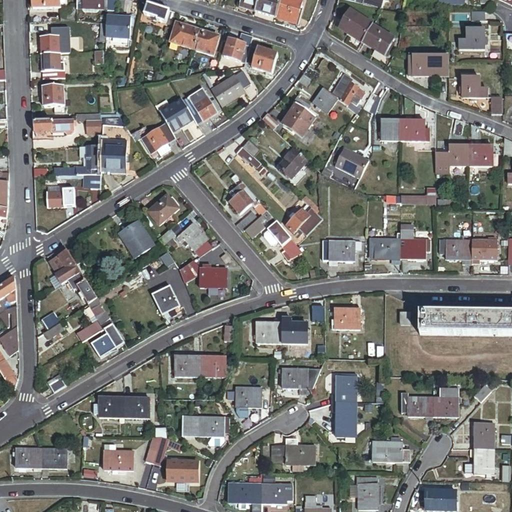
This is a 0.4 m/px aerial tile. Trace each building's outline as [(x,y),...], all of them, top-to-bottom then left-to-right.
[(61,8),(60,0),(33,0),(34,9),(61,8)] [(78,0),(78,6),(79,6),(79,10),(105,11),(104,0),(78,0)] [(108,0),(108,12),(117,12),(117,0),(108,0)] [(243,0),(241,9),(256,13),(260,0),(243,0)] [(283,2),(275,0),(260,0),(256,13),(277,20),(283,2)] [(283,0),(283,2),(277,20),(297,26),(304,1),(299,0),(283,0)] [(385,1),(385,0),(366,0),(364,7),(382,11),(385,1)] [(175,15),(149,7),(145,17),(155,20),(158,21),(158,22),(172,27),(175,15)] [(78,22),(78,9),(61,10),(62,23),(78,22)] [(133,14),(108,17),(108,26),(108,27),(110,42),(136,39),(133,14)] [(373,27),(373,26),(351,14),(341,32),(362,44),(373,27)] [(195,53),(201,33),(177,26),(171,45),(195,53)] [(395,41),(373,27),(362,44),(385,58),(395,41)] [(482,32),(464,32),(464,42),(457,43),(457,52),(482,52),(482,32)] [(220,39),(201,33),(195,53),(214,59),(220,39)] [(254,39),(242,36),(240,43),(239,45),(237,45),(230,43),(225,59),(246,66),(246,64),(251,49),(254,39)] [(43,56),(61,56),(60,47),(71,47),(71,38),(43,38),(43,56)] [(258,51),(251,49),(246,64),(254,67),(258,51)] [(258,51),(254,67),(252,71),(272,77),(278,58),(258,51)] [(105,66),(104,54),(96,54),(97,67),(105,66)] [(44,81),(67,81),(66,64),(61,64),(61,56),(43,56),(44,81)] [(411,79),(447,80),(447,65),(447,60),(412,60),(411,79)] [(322,76),(309,68),(304,76),(313,83),(316,85),(322,76)] [(233,77),(243,93),(250,89),(240,72),(233,77)] [(313,83),(304,76),(299,82),(309,90),(313,83)] [(233,77),(211,90),(223,110),(244,96),(243,93),(233,77)] [(479,81),(461,80),(461,100),(486,100),(486,91),(479,91),(479,81)] [(339,101),(341,103),(352,87),(345,82),(335,97),(340,100),(339,101)] [(354,113),(359,106),(366,96),(352,87),(341,103),(347,108),(354,113)] [(65,109),(65,88),(45,89),(45,109),(65,109)] [(203,91),(184,103),(185,105),(196,122),(199,127),(222,112),(216,101),(212,104),(203,91)] [(329,115),(339,101),(334,98),(325,91),(315,104),(319,107),(322,110),(329,115)] [(299,99),(295,104),(297,105),(308,113),(312,108),(299,99)] [(489,100),(490,116),(500,116),(500,100),(489,100)] [(417,121),(417,108),(416,107),(411,105),(407,102),(406,121),(417,121)] [(157,110),(163,119),(173,113),(167,104),(157,110)] [(173,113),(163,119),(168,127),(174,136),(196,122),(185,105),(173,113)] [(308,113),(297,105),(283,125),(303,138),(316,119),(308,113)] [(354,113),(358,116),(363,108),(359,106),(354,113)] [(269,115),(264,121),(274,131),(279,125),(269,115)] [(103,149),(103,155),(129,154),(130,135),(122,121),(105,122),(104,129),(104,137),(103,149)] [(94,122),(88,123),(88,138),(104,137),(104,129),(105,122),(94,122)] [(466,138),(466,125),(457,122),(456,138),(466,138)] [(75,123),(54,124),(54,133),(52,134),(66,134),(69,136),(73,136),(75,133),(75,123)] [(54,133),(54,124),(36,124),(37,135),(48,135),(52,134),(54,133)] [(401,145),(401,125),(383,125),(382,144),(401,145)] [(426,126),(401,125),(401,145),(431,145),(431,133),(426,133),(426,126)] [(177,141),(174,136),(168,127),(143,142),(152,156),(159,152),(169,146),(177,141)] [(481,140),(481,130),(478,129),(473,127),(473,140),(481,140)] [(138,133),(132,137),(134,141),(136,144),(142,140),(138,133)] [(137,154),(143,155),(136,144),(134,141),(132,141),(131,151),(138,152),(137,154)] [(250,142),(243,149),(255,159),(261,152),(250,142)] [(169,146),(159,152),(162,158),(172,152),(169,146)] [(98,177),(97,155),(97,149),(88,150),(85,150),(81,150),(81,161),(82,161),(82,164),(85,164),(85,170),(78,170),(78,171),(79,177),(88,177),(92,177),(98,177)] [(255,159),(243,149),(237,156),(249,166),(252,163),(255,160),(255,159)] [(468,170),(469,150),(451,149),(451,153),(448,153),(448,157),(436,157),(436,168),(468,170)] [(308,163),(294,150),(278,168),(292,180),(308,163)] [(368,162),(344,150),(335,168),(359,180),(368,162)] [(493,151),(469,150),(468,170),(497,171),(498,160),(493,160),(493,151)] [(103,155),(102,174),(112,174),(111,178),(127,179),(129,154),(103,155)] [(258,169),(262,166),(255,160),(252,163),(258,169)] [(35,170),(35,179),(48,179),(48,170),(35,170)] [(0,183),(9,184),(10,174),(0,174),(0,183)] [(91,190),(101,190),(102,177),(98,177),(92,177),(91,190)] [(244,184),(237,177),(233,180),(239,188),(244,184)] [(0,209),(8,210),(9,184),(0,183),(0,209)] [(248,190),(244,184),(239,188),(242,191),(244,194),(248,190)] [(258,202),(248,190),(244,194),(236,201),(231,205),(241,217),(252,207),(258,202)] [(236,201),(244,194),(242,191),(234,199),(236,201)] [(76,192),(65,193),(65,195),(65,209),(76,209),(76,192)] [(65,209),(65,195),(49,196),(49,209),(65,209)] [(180,210),(168,196),(148,213),(159,227),(180,210)] [(306,199),(303,202),(315,213),(318,210),(306,199)] [(256,210),(261,205),(258,202),(252,207),(256,210)] [(262,218),(268,213),(261,205),(256,210),(262,218)] [(0,219),(7,220),(8,210),(0,209),(0,219)] [(321,221),(322,220),(321,220),(318,217),(311,211),(308,215),(303,211),(286,228),(294,236),(300,230),(308,238),(315,230),(321,221)] [(272,229),(278,225),(268,213),(262,218),(263,218),(270,226),(272,229)] [(253,215),(238,228),(243,235),(248,231),(252,227),(256,224),(258,221),(253,215)] [(270,226),(263,218),(246,233),(253,241),(269,226),(270,226)] [(153,245),(140,224),(121,236),(134,257),(153,245)] [(283,249),(292,242),(278,225),(272,229),(272,230),(269,232),(273,238),(278,244),(283,249)] [(200,259),(213,249),(208,243),(194,226),(181,236),(178,239),(186,248),(189,246),(195,253),(200,259)] [(171,231),(159,241),(163,248),(167,245),(176,237),(171,231)] [(273,238),(269,232),(265,235),(265,239),(271,247),(275,247),(278,244),(273,238)] [(285,252),(296,247),(292,242),(283,249),(285,252)] [(401,262),(402,243),(376,243),(376,262),(391,262),(401,262)] [(427,244),(402,243),(401,262),(427,263),(427,255),(427,244)] [(473,263),(473,244),(448,244),(448,254),(448,258),(448,263),(463,263),(473,263)] [(499,244),(473,244),(473,263),(481,264),(499,264),(499,244)] [(330,264),(338,264),(356,265),(356,254),(356,245),(323,245),(323,264),(330,264)] [(77,247),(69,253),(78,268),(86,262),(77,247)] [(285,252),(280,254),(288,263),(303,254),(296,247),(285,252)] [(68,252),(66,248),(57,253),(60,257),(68,252)] [(70,274),(78,268),(69,253),(68,252),(60,257),(70,274)] [(168,256),(162,259),(168,270),(174,266),(168,256)] [(70,274),(60,257),(50,263),(58,276),(56,277),(62,287),(68,284),(74,280),(70,274)] [(182,278),(196,266),(194,263),(179,273),(182,278)] [(182,278),(187,286),(198,277),(198,269),(196,266),(182,278)] [(74,280),(82,275),(78,268),(70,274),(74,280)] [(199,269),(200,291),(226,291),(226,271),(209,272),(209,269),(199,269)] [(79,288),(87,283),(82,275),(74,280),(79,288)] [(14,277),(0,286),(0,300),(6,297),(16,290),(14,277)] [(78,289),(79,288),(74,280),(68,284),(76,296),(78,294),(80,298),(83,296),(78,289)] [(183,302),(171,282),(154,293),(166,312),(183,302)] [(99,301),(87,283),(79,288),(78,289),(83,296),(86,301),(90,307),(90,306),(99,301)] [(17,300),(16,290),(6,297),(10,302),(11,303),(12,302),(16,301),(17,300)] [(114,327),(114,326),(99,301),(90,306),(91,308),(101,323),(95,327),(79,337),(84,345),(101,334),(105,332),(114,327)] [(18,326),(17,305),(5,309),(3,305),(0,307),(0,312),(10,327),(11,326),(11,313),(13,313),(13,329),(18,326)] [(101,323),(91,308),(85,312),(85,315),(87,318),(89,319),(95,327),(101,323)] [(352,311),(334,311),(335,330),(360,331),(360,311),(359,311),(359,308),(351,308),(352,311)] [(42,321),(49,332),(61,325),(54,314),(42,321)] [(415,318),(405,318),(405,329),(415,329),(415,318)] [(511,318),(424,318),(425,338),(511,338),(511,318)] [(61,325),(49,332),(44,336),(48,342),(65,331),(61,325)] [(281,344),(281,325),(257,325),(257,344),(281,344)] [(307,325),(281,325),(281,344),(307,344),(307,325)] [(19,351),(18,326),(13,329),(10,332),(10,331),(1,337),(7,346),(6,347),(12,356),(19,351)] [(125,345),(114,327),(105,332),(117,351),(125,345)] [(237,329),(224,329),(224,342),(236,343),(237,329)] [(105,332),(101,334),(104,339),(92,346),(101,361),(117,351),(105,332)] [(0,370),(14,392),(18,379),(0,351),(0,370)] [(200,380),(201,360),(175,360),(175,379),(200,380)] [(226,360),(201,360),(200,380),(226,380),(226,360)] [(313,389),(321,370),(308,370),(283,370),(283,389),(300,389),(300,395),(311,395),(313,389)] [(55,395),(67,387),(61,377),(48,384),(55,395)] [(337,404),(356,404),(357,379),(337,379),(337,396),(333,396),(333,405),(337,403),(337,404)] [(261,390),(236,390),(236,409),(261,409),(261,390)] [(441,391),(441,400),(458,400),(458,391),(441,391)] [(433,419),(433,400),(408,400),(409,396),(402,396),(401,416),(408,416),(408,419),(425,419),(433,419)] [(125,419),(124,400),(99,399),(99,406),(94,406),(94,414),(99,414),(99,419),(125,419)] [(150,400),(124,400),(125,419),(149,419),(150,400)] [(434,400),(433,400),(433,419),(458,420),(458,400),(441,400),(434,400)] [(356,429),(356,404),(337,404),(337,429),(356,429)] [(199,419),(182,418),(182,438),(199,438),(199,419)] [(225,419),(199,419),(199,438),(224,439),(224,435),(225,419)] [(475,426),(475,451),(495,451),(495,426),(475,426)] [(356,429),(337,429),(337,438),(345,438),(345,435),(356,435),(356,429)] [(154,465),(161,439),(153,439),(146,463),(154,465)] [(183,447),(167,439),(161,439),(154,465),(161,467),(167,447),(180,453),(183,447)] [(286,446),(286,466),(315,466),(315,447),(297,447),(297,440),(286,440),(286,446)] [(392,444),(373,443),(372,462),(409,463),(410,450),(402,450),(402,444),(400,444),(400,440),(392,440),(392,444)] [(273,466),(286,466),(286,446),(273,446),(273,466)] [(42,470),(42,450),(17,450),(17,469),(35,470),(35,472),(42,472),(42,470)] [(67,450),(42,450),(42,470),(67,470),(67,450)] [(495,451),(475,451),(475,458),(475,467),(475,477),(489,477),(491,477),(494,477),(495,451)] [(106,453),(105,453),(104,472),(133,472),(134,453),(116,453),(106,453)] [(198,464),(168,463),(169,483),(197,483),(198,464)] [(465,467),(465,475),(475,477),(475,467),(465,467)] [(510,483),(511,468),(503,468),(502,483),(510,483)] [(378,479),(359,479),(358,486),(358,498),(358,509),(377,510),(378,479)] [(261,505),(262,485),(236,485),(236,504),(238,504),(248,505),(253,505),(261,505)] [(287,485),(262,485),(261,505),(287,505),(287,502),(287,485)] [(358,486),(351,486),(350,498),(358,498),(358,486)] [(456,511),(457,495),(426,494),(426,511),(456,511)] [(306,497),(306,510),(316,510),(316,497),(306,497)]
